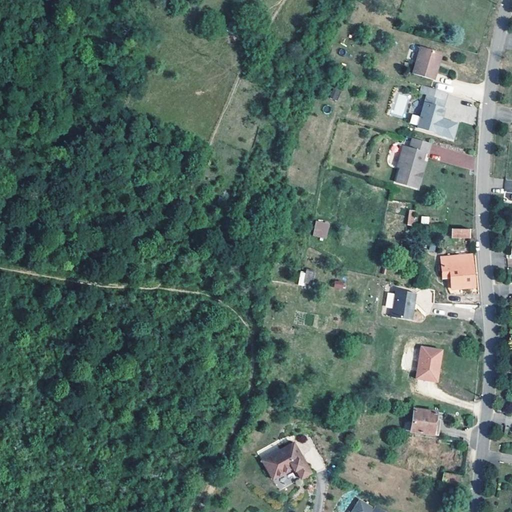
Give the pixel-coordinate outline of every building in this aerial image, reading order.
[(442,41),(420,34),(412,61),(434,68),(442,41)] [(418,118),(453,128),(457,113),(446,110),(445,114),(440,113),(442,109),(445,97),(443,97),(448,81),(423,74),(421,82),(427,83),(418,118)] [(329,98),(337,100),(340,90),(333,87),(329,98)] [(398,175),(420,181),(424,164),(421,164),(424,152),(426,144),(429,145),(432,135),(414,130),(411,139),(404,138),(398,159),(401,160),(398,175)] [(417,194),(411,194),(409,208),(415,210),(417,194)] [(416,224),(416,210),(408,211),(408,224),(416,224)] [(472,219),(455,220),(454,228),(472,228),(472,219)] [(327,238),(329,222),(315,220),(313,236),(327,238)] [(442,273),(452,285),(467,285),(467,279),(453,279),(451,248),(456,248),(456,246),(442,247),(442,273)] [(476,278),(474,247),(456,248),(451,248),(453,279),(467,279),(476,278)] [(312,285),(313,271),(300,270),(299,284),(312,285)] [(344,288),(343,281),(334,281),(334,289),(344,288)] [(413,285),(392,281),(388,307),(409,311),(413,285)] [(437,375),(444,343),(423,339),(416,371),(437,375)] [(364,397),(367,381),(358,380),(356,396),(364,397)] [(436,405),(413,401),(412,413),(410,424),(433,427),(436,405)] [(412,413),(403,412),(402,423),(410,424),(412,413)] [(310,469),(289,440),(277,449),(280,454),(275,457),(271,453),(260,462),(273,479),(291,466),(293,469),(295,468),(301,476),(310,469)] [(280,454),(277,449),(271,453),(275,457),(280,454)] [(443,476),(460,479),(461,468),(444,466),(443,476)] [(376,501),(362,492),(353,506),(363,511),(393,511),(386,508),(388,506),(378,499),(376,501)]
